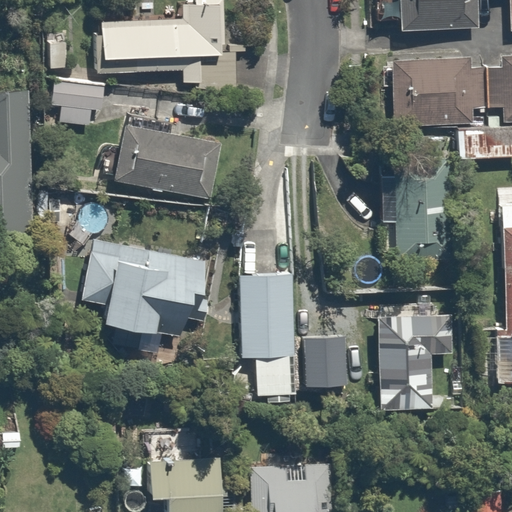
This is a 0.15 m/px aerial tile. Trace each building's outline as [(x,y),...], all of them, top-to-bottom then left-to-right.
[(176,0),(177,13),(94,12),(93,65),(224,67),(225,0),(176,0)] [(471,0),(399,0),(399,23),(472,22),(471,0)] [(511,0),(500,0),(501,23),(511,23),(511,0)] [(511,45),(391,52),(395,120),(511,114),(511,45)] [(99,74),(49,69),(44,114),(95,119),(99,74)] [(29,92),(0,93),(0,233),(34,232),(29,92)] [(215,137),(122,117),(111,171),(203,191),(215,137)] [(511,120),(448,122),(449,150),(511,149),(511,120)] [(422,166),(382,168),(388,250),(427,247),(422,166)] [(472,365),(493,365),(493,396),(493,415),(511,414),(511,194),(493,194),(493,320),(472,320),(472,365)] [(203,265),(88,238),(83,237),(70,290),(90,294),(87,308),(188,332),(203,265)] [(281,265),(234,265),(234,353),(281,353),(281,265)] [(422,341),(438,342),(439,310),(375,309),(372,401),(421,402),(422,341)] [(220,511),(221,449),(137,447),(136,484),(158,484),(157,511),(220,511)] [(318,511),(312,451),(245,459),(250,511),(318,511)] [(495,511),(495,492),(466,493),(467,511),(495,511)]
